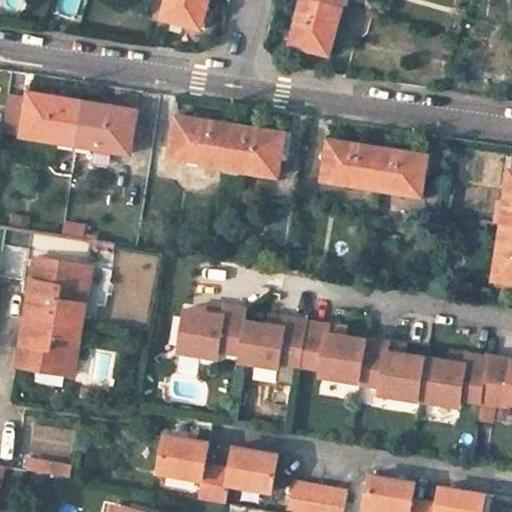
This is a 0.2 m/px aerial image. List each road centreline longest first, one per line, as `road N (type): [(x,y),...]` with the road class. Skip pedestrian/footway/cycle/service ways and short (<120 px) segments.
road 1 (residential): [(126,416),(511,485)]
road 2 (residential): [(215,273),(511,318)]
road 3 (unclassified): [(511,124),(229,81)]
road 4 (unclassified): [(229,81),(0,48)]
